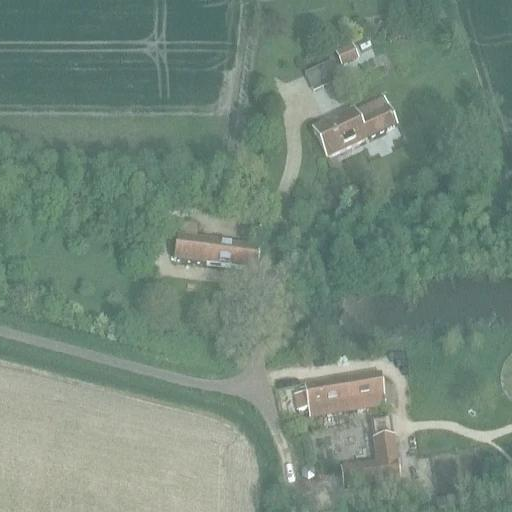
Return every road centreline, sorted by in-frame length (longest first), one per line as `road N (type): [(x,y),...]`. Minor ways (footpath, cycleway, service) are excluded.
road 1 (unclassified): [(0,331),(235,393)]
road 2 (unclassified): [(235,393),(251,386),(259,368),(268,201)]
